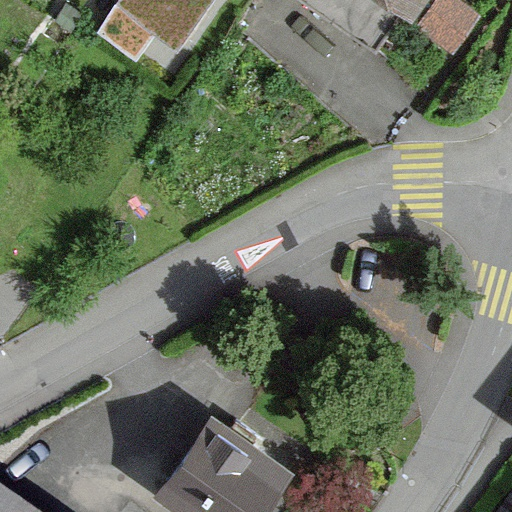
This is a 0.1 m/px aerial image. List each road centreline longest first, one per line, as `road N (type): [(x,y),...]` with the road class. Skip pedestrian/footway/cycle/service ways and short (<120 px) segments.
road 1 (residential): [(511,160),(387,168),(0,368)]
road 2 (residential): [(511,240),(452,434),(398,511)]
